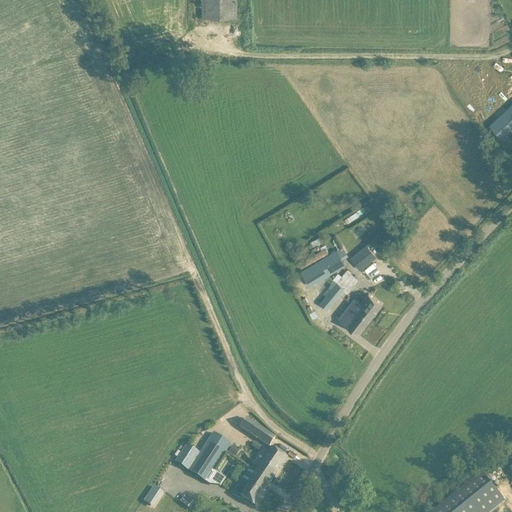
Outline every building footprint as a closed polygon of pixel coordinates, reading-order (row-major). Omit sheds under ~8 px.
[(236,17),(236,0),(201,0),(202,17),(236,17)] [(511,105),(491,125),(502,138),(511,128),(511,105)] [(366,245),(351,257),(360,269),(376,256),(366,245)] [(346,264),(342,259),(348,255),(343,246),(336,249),(301,270),(310,286),(346,264)] [(319,302),(328,309),(344,289),(346,291),(357,278),(346,269),(319,302)] [(339,318),(351,327),(359,334),(382,303),(369,293),(361,303),(354,298),(339,318)] [(239,427),(269,447),(275,439),(245,418),(239,427)] [(188,471),(206,483),(231,444),(213,433),(188,471)] [(174,463),(187,471),(198,453),(186,445),(174,463)] [(232,447),(228,452),(234,455),(237,450),(232,447)] [(271,448),(255,472),(271,482),(287,459),(271,448)] [(271,482),(255,472),(251,479),(246,475),(234,493),(254,507),(271,482)] [(482,474),(436,511),(492,511),(505,502),(482,474)] [(154,487),(144,502),(150,506),(160,491),(154,487)]
